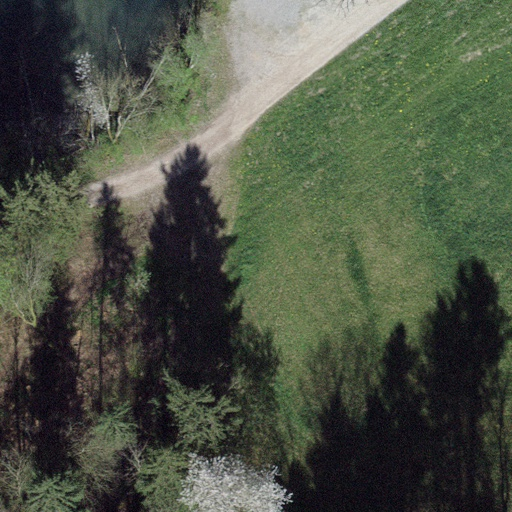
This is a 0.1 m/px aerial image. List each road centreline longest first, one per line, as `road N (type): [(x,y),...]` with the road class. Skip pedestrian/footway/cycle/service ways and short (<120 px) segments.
road 1 (track): [(248,76),(240,255),(173,412),(94,511)]
road 2 (track): [(0,282),(248,76),(362,0)]
